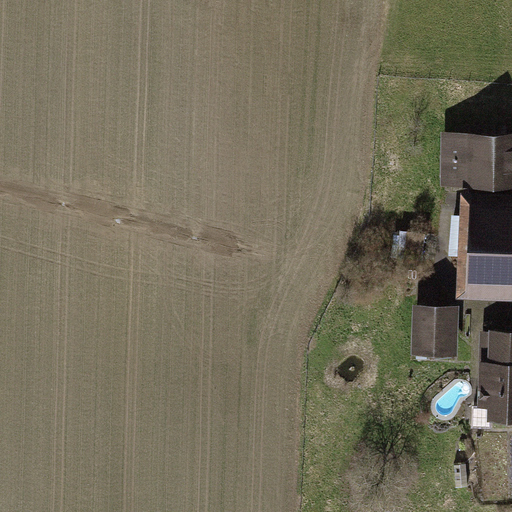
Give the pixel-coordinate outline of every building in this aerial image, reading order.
[(511,134),(448,135),(448,180),(511,180),(511,134)] [(511,281),(511,206),(476,205),(473,280),(511,281)] [(406,257),(422,258),(424,233),(409,231),(406,257)] [(451,308),(421,307),(420,347),(450,347),(451,308)] [(494,333),(485,332),(484,349),(493,349),(492,378),(482,378),(481,403),(475,402),(474,425),(491,426),(491,413),(511,413),(511,330),(494,329),(494,333)] [(452,448),(455,485),(468,484),(465,447),(452,448)]
